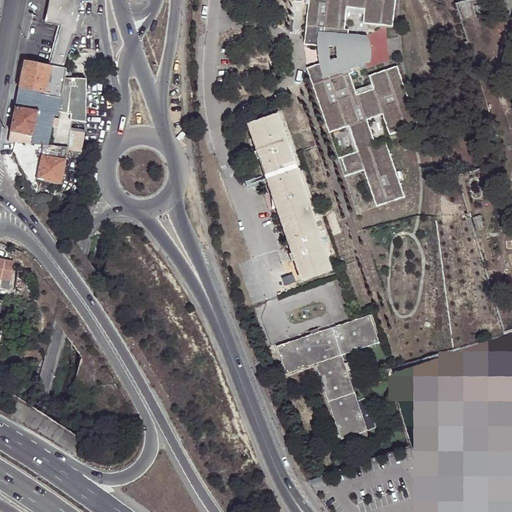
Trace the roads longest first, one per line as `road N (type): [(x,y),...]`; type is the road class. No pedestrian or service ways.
road 1 (motorway): [(0,227),(16,231),(51,270),(150,433),(134,470),(102,477),(0,430)]
road 2 (motorway): [(213,511),(106,327),(0,182)]
road 3 (residential): [(14,511),(80,254),(97,222),(125,204)]
road 4 (tertiary): [(214,309),(304,511)]
road 5 (motorway): [(114,511),(0,435)]
road 6 (tertiary): [(142,208),(214,309)]
road 7 (tertiary): [(214,309),(166,198)]
